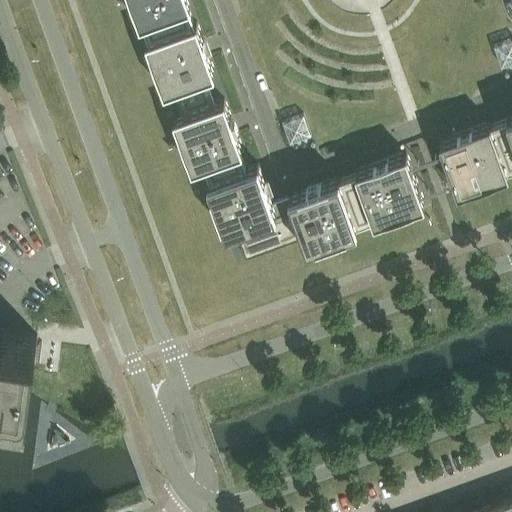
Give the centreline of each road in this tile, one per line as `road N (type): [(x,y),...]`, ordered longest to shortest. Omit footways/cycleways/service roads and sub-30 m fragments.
road 1 (tertiary): [(0,7),(155,416)]
road 2 (unclassified): [(511,91),(314,164),(290,162),(273,142),(222,0)]
road 3 (tertiary): [(179,382),(41,0)]
road 4 (tertiary): [(511,259),(179,382)]
road 5 (tertiary): [(209,511),(511,405)]
road 6 (residential): [(511,465),(384,511)]
road 7 (tertiary): [(206,511),(205,460),(179,382)]
